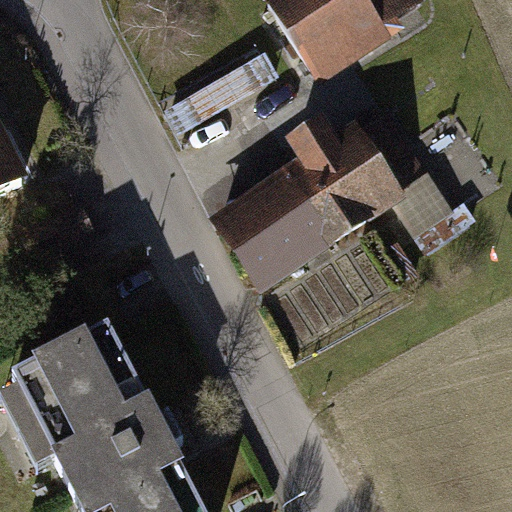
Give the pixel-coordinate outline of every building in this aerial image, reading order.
[(413,0),(284,0),(270,9),(314,76),(419,8),(413,0)] [(266,57),(167,115),(181,140),(281,81),(266,57)] [(223,230),(263,293),(395,204),(424,184),(383,122),(357,140),(355,138),(336,152),(323,132),(295,150),(307,169),(289,183),(291,185),(223,230)] [(0,198),(24,186),(0,140),(0,198)] [(425,183),(424,184),(395,204),(433,257),(463,236),(425,183)] [(82,212),(35,233),(48,261),(94,240),(82,212)] [(109,335),(15,383),(81,511),(201,511),(173,457),(185,451),(169,422),(157,428),(109,335)]
